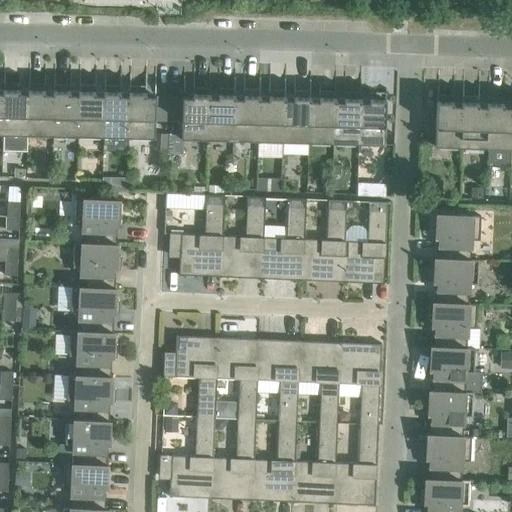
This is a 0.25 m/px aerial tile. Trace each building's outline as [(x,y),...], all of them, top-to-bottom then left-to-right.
[(2,135),(27,136),(28,93),(27,93),(19,93),(19,90),(2,90),(2,92),(3,93),(2,135)] [(27,136),(52,136),(53,94),(52,94),(44,93),(44,91),(27,90),(27,93),(28,93),(27,136)] [(52,136),(78,137),(79,94),(77,94),(69,94),(69,91),(52,91),(52,94),(53,94),(52,136)] [(78,137),(103,137),(104,95),(102,95),(95,95),(95,92),(77,92),(77,94),(79,94),(78,137)] [(103,137),(128,138),(129,96),(128,95),(120,95),(120,93),(102,92),(102,95),(104,95),(103,137)] [(129,96),(128,138),(154,139),(155,96),(145,96),(145,93),(128,93),(128,95),(129,96)] [(183,139),(207,140),(208,98),(209,98),(209,95),(192,94),(192,97),(182,97),(181,135),(181,139),(183,139)] [(207,140),(232,141),(233,98),(235,98),(235,96),(217,95),(217,98),(209,98),(208,98),(207,140)] [(232,141),(257,141),(258,99),(260,99),(260,96),(242,96),(242,99),(235,98),(233,98),(232,141)] [(257,141),(282,142),(284,100),(285,100),(285,97),(268,97),(267,99),(260,99),(258,99),(257,141)] [(282,142),(307,143),(309,100),(310,101),(310,98),(293,97),(293,100),(285,100),(284,100),(282,142)] [(307,143),(333,144),(334,101),(335,101),(335,99),(318,98),(318,101),(310,101),(309,100),(307,143)] [(333,144),(358,144),(359,102),(360,102),(361,99),(343,99),(343,101),(335,101),(334,101),(333,144)] [(359,102),(358,144),(384,145),(385,100),(368,100),(368,102),(360,102),(359,102)] [(434,147),(460,148),(462,105),(460,105),(453,105),(453,102),(436,102),(434,147)] [(460,148),(485,149),(487,106),(485,106),(478,106),(478,103),(460,103),(460,105),(462,105),(460,148)] [(485,149),(510,150),(511,107),(503,107),(503,104),(485,104),(485,106),(487,106),(485,149)] [(156,132),(155,150),(167,150),(168,135),(168,133),(156,132)] [(167,150),(167,154),(182,154),(183,139),(181,139),(181,135),(168,135),(167,150)] [(341,163),(333,163),(333,173),(341,173),(341,163)] [(115,177),(115,191),(126,191),(127,178),(115,177)] [(257,178),(256,191),(266,191),(266,178),(257,178)] [(445,195),(445,180),(429,180),(429,195),(445,195)] [(372,184),(372,196),(385,196),(385,184),(372,184)] [(208,186),(208,194),(220,195),(220,186),(208,186)] [(470,188),(470,198),(482,198),(482,188),(470,188)] [(166,193),(165,208),(171,208),(205,209),(206,195),(166,193)] [(219,277),(221,236),(223,195),(206,195),(205,209),(204,235),(170,234),(169,255),(179,256),(178,276),(179,276),(179,275),(200,276),(200,271),(216,271),(216,276),(219,277)] [(259,279),(260,279),(262,237),(264,197),(244,196),(243,237),(221,236),(219,277),(220,277),(241,277),(241,272),(257,273),(257,278),(259,278),(259,279)] [(300,281),(301,281),(303,239),(304,199),(285,198),(284,238),(262,237),(260,279),(261,279),(261,278),(282,279),(282,274),(298,275),(298,280),(300,280),(300,281)] [(82,224),(81,243),(81,244),(113,245),(114,225),(118,225),(119,201),(75,199),(74,223),(82,224)] [(342,282),(343,241),(345,201),(326,200),(324,240),(303,239),(301,281),(302,281),(302,280),(323,281),(323,276),(338,277),(338,282),(341,282),(341,283),(342,282)] [(7,202),(6,216),(19,216),(20,202),(7,202)] [(343,241),(342,282),(342,283),(342,282),(363,283),(364,278),(379,279),(379,283),(382,283),(382,284),(383,284),(387,202),(367,202),(365,242),(343,241)] [(439,239),(438,258),(438,259),(470,261),(470,260),(471,240),(479,241),(480,216),(436,214),(435,239),(439,239)] [(19,216),(6,216),(5,230),(18,230),(19,216)] [(80,268),(79,287),(79,288),(111,289),(112,269),(116,269),(117,245),(113,245),(81,244),(81,243),(73,243),(72,268),(80,268)] [(5,247),(4,261),(17,262),(18,248),(5,247)] [(437,283),(436,303),(468,305),(468,304),(469,284),(477,285),(478,260),(470,260),(470,261),(438,259),(438,258),(434,258),(433,283),(437,283)] [(17,262),(4,261),(4,275),(17,276),(17,262)] [(24,274),(23,283),(31,283),(32,275),(24,274)] [(78,312),(77,332),(109,334),(109,333),(110,313),(118,314),(118,301),(114,301),(115,289),(111,289),(79,288),(79,287),(71,287),(70,312),(78,312)] [(3,293),(2,307),(15,307),(16,293),(3,293)] [(435,327),(435,347),(434,348),(466,349),(466,348),(467,329),(475,329),(476,304),(468,304),(468,305),(436,303),(432,302),(432,327),(435,327)] [(15,307),(2,307),(2,321),(15,321),(15,307)] [(22,308),(21,328),(35,329),(35,308),(22,308)] [(76,356),(76,376),(75,376),(107,378),(107,377),(108,358),(116,358),(116,345),(113,345),(113,333),(109,333),(109,334),(77,332),(69,331),(68,356),(76,356)] [(198,378),(196,418),(213,419),(215,378),(217,337),(216,337),(216,338),(213,337),(213,343),(197,342),(198,337),(177,336),(177,335),(175,335),(174,355),(165,354),(164,376),(198,378)] [(235,420),(254,420),(256,380),(258,339),(257,339),(254,339),(254,344),(238,344),(239,339),(218,338),(218,337),(217,337),(215,378),(237,379),(235,420)] [(276,421),(295,422),(297,382),(298,340),(298,341),(295,341),(295,346),(279,345),(279,340),(258,339),(256,380),(278,381),(276,421)] [(317,423),(336,424),(337,384),(339,342),(338,342),(338,343),(336,343),(335,348),(320,347),(320,342),(299,341),(299,340),(298,340),(297,382),(318,383),(317,423)] [(359,385),(357,425),(377,426),(381,344),(379,344),(379,345),(377,344),(376,349),(361,349),(361,344),(340,343),(340,342),(339,342),(337,384),(359,385)] [(433,371),(433,391),(433,392),(464,393),(464,392),(465,373),(473,373),(474,348),(466,348),(466,349),(434,348),(435,347),(431,347),(430,371),(433,371)] [(0,371),(0,385),(12,386),(12,372),(0,371)] [(74,400),(74,420),(74,421),(105,422),(105,421),(106,402),(114,402),(114,389),(111,389),(111,377),(107,377),(107,378),(75,376),(76,376),(68,375),(66,400),(74,400)] [(12,386),(0,385),(0,399),(11,400),(12,386)] [(432,416),(431,435),(431,436),(463,437),(463,436),(463,417),(471,417),(472,393),(464,392),(464,393),(433,392),(433,391),(429,391),(428,415),(432,416)] [(165,404),(164,414),(176,414),(176,404),(165,404)] [(340,413),(340,421),(348,422),(348,413),(340,413)] [(0,417),(0,431),(10,432),(10,418),(0,417)] [(210,499),(212,457),(213,419),(196,418),(195,457),(160,455),(159,477),(169,477),(168,497),(170,497),(191,497),(191,492),(207,493),(207,498),(209,498),(209,499),(210,499)] [(164,418),(163,431),(177,432),(177,418),(164,418)] [(73,445),(72,464),(72,465),(103,466),(103,465),(104,446),(108,446),(109,421),(105,421),(105,422),(74,421),(74,420),(66,419),(65,444),(73,445)] [(216,419),(215,429),(221,429),(225,425),(225,420),(216,419)] [(250,501),(251,501),(252,459),(254,420),(235,420),(233,458),(212,457),(210,499),(211,499),(211,498),(232,499),(232,494),(248,495),(247,500),(250,500),(250,501)] [(291,503),(293,461),(295,422),(276,421),(274,460),(252,459),(251,501),(252,501),(252,500),(273,501),(273,496),(288,497),(288,502),(291,502),(291,503)] [(331,504),(332,504),(334,463),(336,424),(317,423),(315,462),(293,461),(291,503),(292,503),(292,502),(313,503),(314,498),(329,498),(329,503),(331,503),(331,504)] [(334,463),(332,504),(333,504),(354,504),(354,499),(370,500),(370,505),(372,505),(372,506),(374,506),(377,426),(357,425),(356,463),(334,463)] [(10,432),(0,431),(0,445),(9,446),(10,432)] [(430,460),(429,479),(429,480),(461,481),(462,461),(470,461),(471,437),(463,436),(463,437),(431,436),(431,435),(427,435),(426,460),(430,460)] [(0,463),(0,477),(8,477),(8,464),(0,463)] [(71,489),(70,508),(70,509),(102,510),(102,509),(102,490),(106,490),(107,466),(103,465),(103,466),(72,465),(72,464),(64,464),(63,489),(71,489)] [(24,473),(15,474),(15,486),(25,486),(24,473)] [(427,511),(459,511),(460,506),(468,506),(469,481),(461,481),(429,480),(429,479),(425,479),(425,491),(421,491),(420,504),(428,504),(427,511)]
